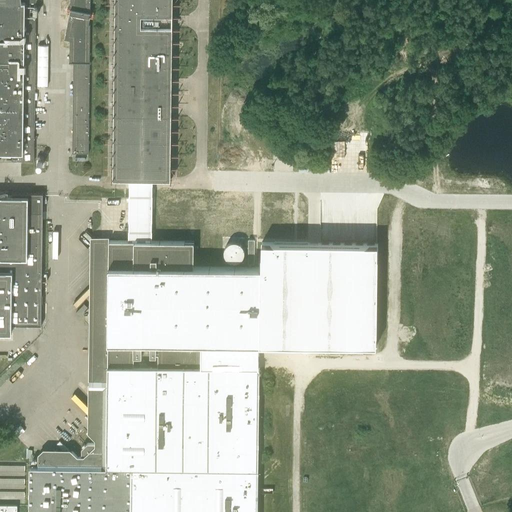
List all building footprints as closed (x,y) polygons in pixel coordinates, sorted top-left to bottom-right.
[(0,0),(0,159),(21,160),(33,161),(34,146),(35,17),(35,16),(30,16),(25,16),(25,2),(22,2),(22,0),(0,0)] [(89,0),(69,0),(70,12),(65,38),(70,39),(69,62),(73,62),(72,153),(88,153),(90,62),(90,24),(88,24),(90,17),(89,0)] [(171,179),(172,119),(173,0),(114,0),(113,178),(129,178),(153,179),(171,179)] [(38,44),(38,85),(49,85),(50,44),(38,44)] [(153,179),(129,178),(129,241),(152,241),(153,179)] [(41,324),(42,296),(43,212),(42,193),(29,193),(29,196),(0,195),(0,332),(12,332),(12,327),(11,326),(11,323),(41,324)] [(165,218),(190,219),(190,203),(165,203),(165,218)] [(72,451),(71,449),(43,449),(38,454),(38,456),(38,467),(29,467),(28,511),(258,511),(259,470),(258,470),(259,368),(260,344),(261,268),(194,267),(194,242),(152,241),(129,241),(108,241),(108,237),(90,237),(88,433),(90,434),(95,439),(95,443),(87,443),(81,449),(81,456),(77,456),(72,451)] [(261,243),(261,268),(260,344),(381,344),(380,243),(261,243)] [(0,498),(25,499),(25,465),(0,464),(0,498)]
